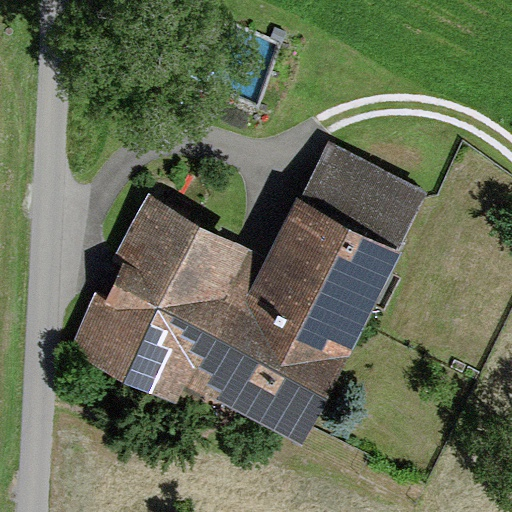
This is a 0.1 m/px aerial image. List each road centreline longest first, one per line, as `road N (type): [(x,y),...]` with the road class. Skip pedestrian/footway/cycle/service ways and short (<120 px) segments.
road 1 (residential): [(41,511),(62,0)]
road 2 (track): [(260,162),(299,150),(349,116),(416,103),(481,125),(511,149)]
